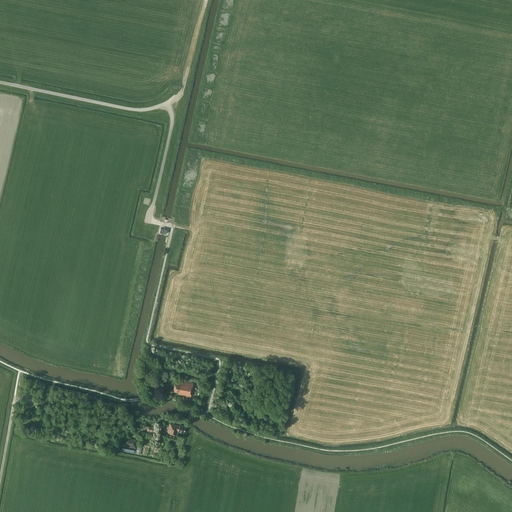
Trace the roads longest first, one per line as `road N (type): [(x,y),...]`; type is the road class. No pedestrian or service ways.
road 1 (unclassified): [(165,103),(131,108),(0,82)]
road 2 (unclassified): [(165,103),(171,125),(149,221),(172,227)]
